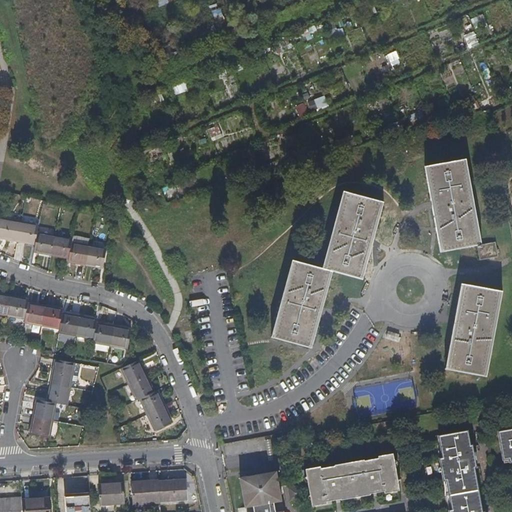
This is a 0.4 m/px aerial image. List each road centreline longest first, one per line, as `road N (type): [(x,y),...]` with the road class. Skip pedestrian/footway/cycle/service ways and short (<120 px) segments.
road 1 (residential): [(0,265),(113,297),(141,313),(159,335),(198,426),(199,455)]
road 2 (residential): [(3,466),(199,455)]
